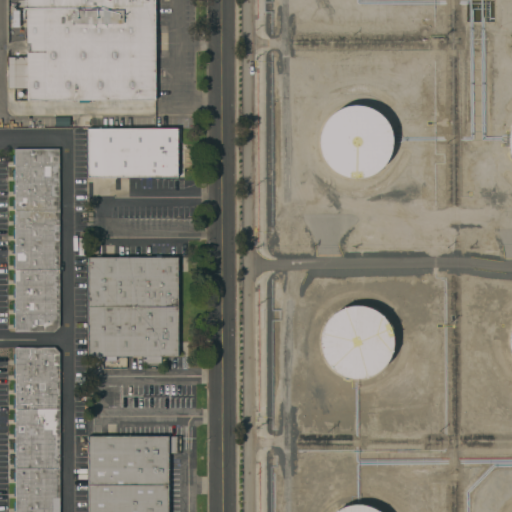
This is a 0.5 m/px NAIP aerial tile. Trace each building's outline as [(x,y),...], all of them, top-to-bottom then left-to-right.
[(25,0),(153,0),(153,102),(25,101),(25,0)] [(340,109),(344,108),(349,106),(355,106),(362,107),(368,109),(373,111),(379,114),(383,118),(387,124),(390,130),(391,136),(392,141),(391,147),(389,154),(387,159),(383,165),(378,171),(371,175),(365,178),(359,178),(352,178),(346,177),(339,175),(333,171),(327,165),(323,160),(321,154),(320,147),(319,140),(320,134),(322,129),(325,124),(329,118),(332,114),(335,112),(340,109)] [(87,131),(176,131),(176,177),(87,178),(87,131)] [(58,151),(60,334),(15,335),(13,152),(58,151)] [(87,258),(179,257),(180,357),(87,357),(87,258)] [(367,308),(375,312),(380,315),(386,322),(389,328),(391,334),(392,339),(392,345),(391,350),(390,355),(387,362),(382,368),(378,371),(372,375),(366,378),(359,379),(352,379),(346,377),(339,375),(332,369),(327,363),(323,356),(321,349),(320,343),(320,337),(322,330),(325,324),(329,318),(335,313),(339,310),(345,308),(353,306),(360,307),(367,308)] [(15,511),(15,349),(59,349),(59,511),(15,511)] [(87,511),(86,439),(169,437),(171,511),(87,511)]
